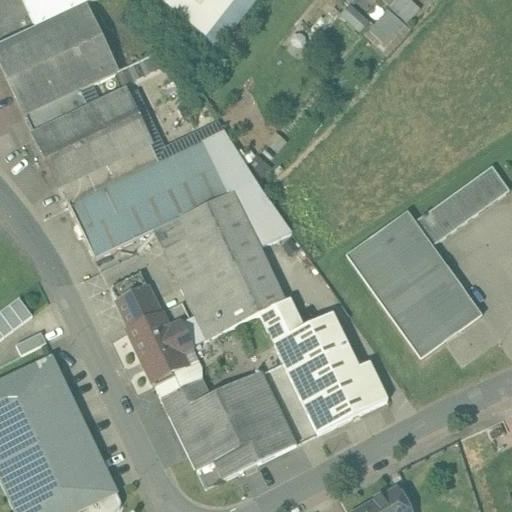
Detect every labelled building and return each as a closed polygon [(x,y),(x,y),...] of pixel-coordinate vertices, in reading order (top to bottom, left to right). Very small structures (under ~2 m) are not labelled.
[(20,0),(35,31),(36,31),(84,8),(84,7),(99,0),(20,0)] [(148,0),(149,0),(217,53),(258,0),(148,0)] [(398,0),(391,8),(387,12),(405,28),(420,11),(408,0),(398,0)] [(341,16),(358,35),(370,24),(353,6),(341,16)] [(84,8),(36,31),(35,31),(0,47),(0,66),(25,120),(80,94),(117,76),(84,8)] [(91,115),(80,94),(25,120),(57,186),(148,143),(127,98),(91,115)] [(203,145),(69,208),(95,262),(154,234),(228,199),(220,181),(203,145)] [(292,236),(258,189),(245,168),(220,181),(228,199),(234,196),(260,251),(292,236)] [(492,169),(414,225),(431,249),(509,193),(492,169)] [(228,199),(154,234),(206,343),(260,318),(285,305),(260,251),(234,196),(228,199)] [(414,225),(407,215),(347,259),(421,361),(481,318),(431,249),(414,225)] [(0,313),(0,341),(32,317),(18,300),(0,313)] [(285,305),(260,318),(265,328),(294,313),(289,303),(285,305)] [(155,305),(124,319),(130,332),(161,318),(155,305)] [(303,332),(295,314),(265,329),(318,437),(388,404),(370,366),(359,371),(333,317),(303,332)] [(130,332),(129,333),(155,389),(175,380),(173,376),(186,370),(179,356),(192,350),(181,327),(168,333),(161,318),(130,332)] [(41,335),(15,347),(21,358),(46,346),(41,335)] [(52,359),(0,384),(0,483),(13,511),(85,511),(117,497),(118,496),(52,359)] [(203,383),(161,403),(196,475),(214,466),(223,484),(296,448),(261,375),(210,399),(203,383)] [(501,426),(487,432),(492,442),(505,436),(501,426)] [(410,511),(398,489),(357,511),(410,511)] [(117,497),(85,511),(119,511),(120,511),(121,507),(120,503),(117,497)]
